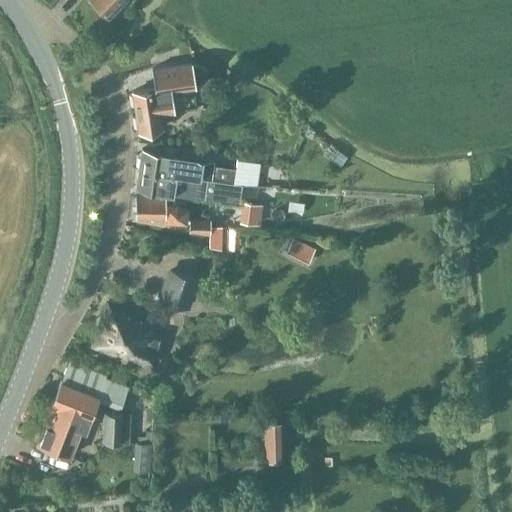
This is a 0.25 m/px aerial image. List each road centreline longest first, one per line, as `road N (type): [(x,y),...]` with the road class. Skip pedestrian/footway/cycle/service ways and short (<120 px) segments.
road 1 (unclassified): [(35,344),(76,314),(105,258),(122,195),(125,131),(101,68),(71,38),(24,21)]
road 2 (tertiary): [(35,344),(66,251),(72,168),(61,103),(24,21)]
